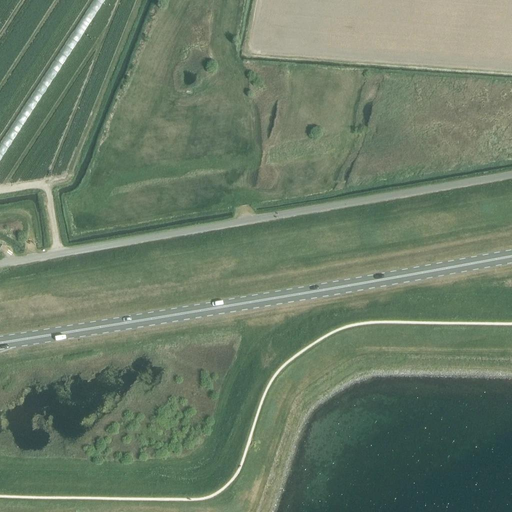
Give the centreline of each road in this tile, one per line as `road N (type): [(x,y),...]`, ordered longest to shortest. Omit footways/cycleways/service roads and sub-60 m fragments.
road 1 (primary): [(0,342),(511,254)]
road 2 (unclassified): [(33,258),(511,175)]
